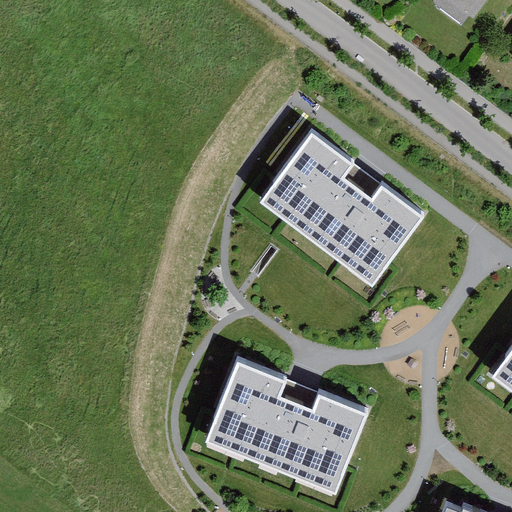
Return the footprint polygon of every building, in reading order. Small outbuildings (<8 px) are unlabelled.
[(432,0),(434,1),(460,21),(468,11),(473,15),(484,0),(432,0)] [(374,274),(422,208),(379,177),(372,187),(357,176),(344,167),(352,156),(310,125),(262,193),(374,274)] [(511,381),(511,344),(494,369),(511,381)] [(333,488),(365,407),(317,388),(312,401),(296,394),(280,388),(285,375),(235,356),(204,437),(333,488)] [(485,511),(463,503),(461,508),(446,502),(441,511),(485,511)]
